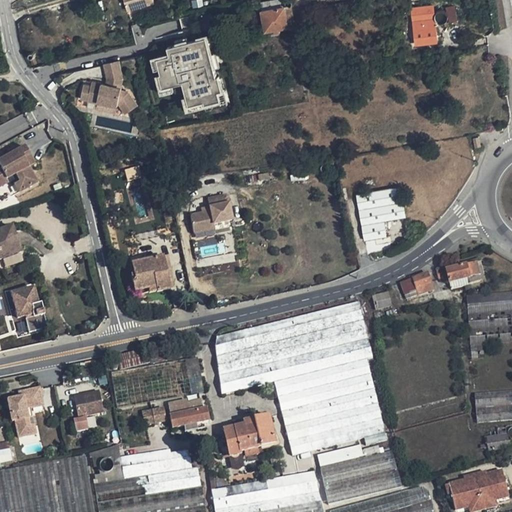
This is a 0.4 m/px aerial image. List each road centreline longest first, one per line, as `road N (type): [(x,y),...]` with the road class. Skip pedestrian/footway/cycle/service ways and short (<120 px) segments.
road 1 (residential): [(123,341),(75,137),(17,62),(3,0)]
road 2 (residential): [(123,341),(338,290),(418,256)]
road 3 (unknown): [(207,321),(218,432),(209,440),(158,444)]
road 4 (residential): [(0,368),(123,341)]
